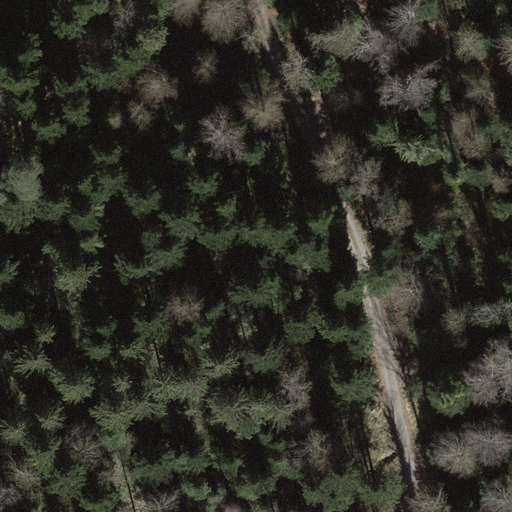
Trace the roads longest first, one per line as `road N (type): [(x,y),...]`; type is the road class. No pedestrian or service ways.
road 1 (track): [(264,0),(373,293),(417,511)]
road 2 (track): [(322,161),(330,98),(353,67),(397,47),(440,44),(511,70)]
